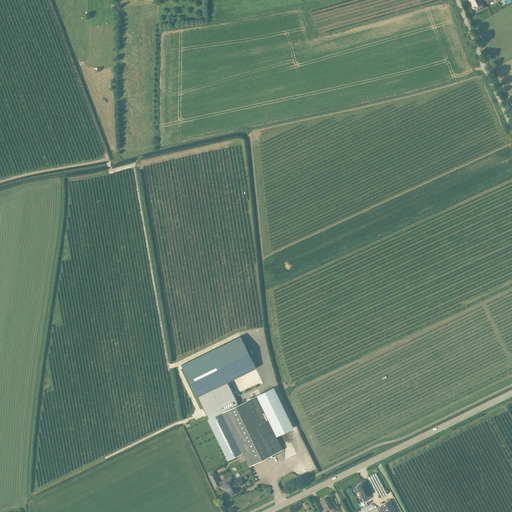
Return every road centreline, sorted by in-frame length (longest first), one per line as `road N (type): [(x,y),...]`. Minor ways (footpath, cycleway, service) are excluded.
road 1 (tertiary): [(270,511),(511,393)]
road 2 (unclassified): [(511,136),(453,0)]
